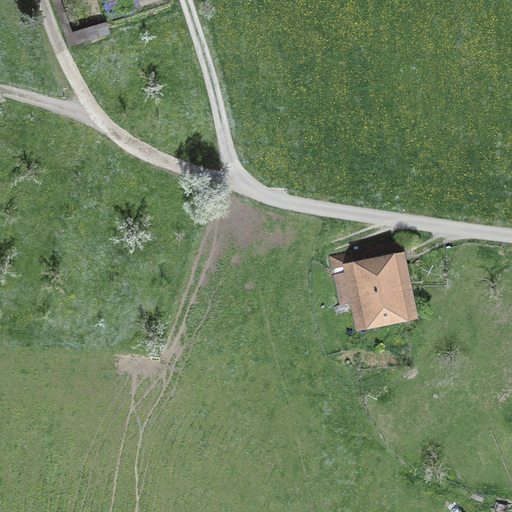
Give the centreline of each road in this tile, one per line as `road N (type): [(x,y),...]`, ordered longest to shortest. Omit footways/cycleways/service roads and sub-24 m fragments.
road 1 (track): [(41,0),(75,81),(101,121),(136,149),(309,206),(511,234)]
road 2 (track): [(186,0),(235,183)]
